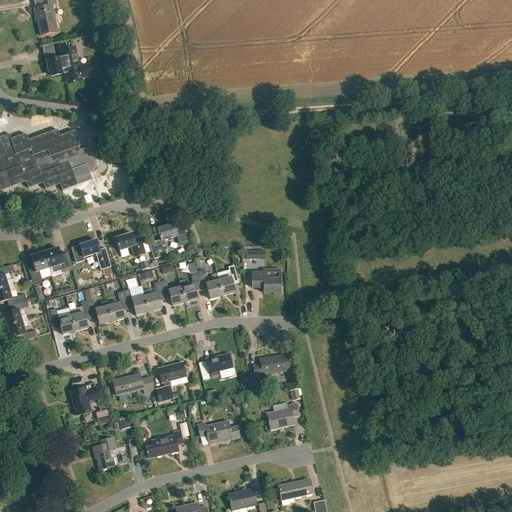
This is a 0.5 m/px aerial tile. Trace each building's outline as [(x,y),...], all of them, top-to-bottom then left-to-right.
[(33,9),(34,17),(36,17),(40,36),(57,32),(51,5),(56,4),(54,0),(40,0),(42,7),(33,9)] [(48,73),(64,69),(65,69),(66,73),(64,73),(67,84),(82,81),(81,79),(91,77),(88,65),(79,67),(74,47),(59,51),(60,58),(46,61),(48,73)] [(0,191),(25,182),(28,188),(42,183),(45,190),(59,184),(62,191),(92,180),(89,174),(98,171),(89,147),(79,151),(78,147),(79,146),(74,131),(59,137),(57,130),(27,141),(25,134),(10,139),(8,134),(0,137),(0,191)] [(120,140),(126,157),(131,155),(126,138),(120,140)] [(329,169),(330,177),(347,174),(346,166),(329,169)] [(322,187),(319,171),(310,172),(312,188),(322,187)] [(94,192),(87,193),(89,203),(96,201),(94,192)] [(160,240),(154,242),(158,253),(167,250),(164,241),(176,237),(178,244),(186,241),(182,228),(175,230),(173,224),(157,229),(160,240)] [(118,251),(131,247),(134,257),(144,254),(141,244),(140,242),(134,244),(131,233),(114,239),(118,251)] [(83,258),(95,254),(98,264),(100,270),(110,267),(108,260),(105,249),(99,250),(95,240),(79,245),(83,258)] [(141,244),(144,254),(149,252),(146,243),(141,244)] [(57,248),(43,252),(48,269),(51,277),(72,270),(67,254),(60,256),(57,248)] [(30,268),(27,269),(33,286),(42,283),(41,279),(39,272),(48,269),(43,252),(29,257),(33,267),(30,268)] [(0,289),(14,285),(12,279),(6,281),(4,274),(14,271),(12,265),(0,268),(0,289)] [(218,281),(222,297),(235,293),(233,286),(238,284),(234,266),(228,268),(230,278),(218,281)] [(252,288),(263,288),(263,293),(273,293),(273,295),(274,296),(279,296),(280,295),(280,270),(262,270),(263,274),(251,274),(252,288)] [(153,271),(141,275),(142,281),(155,277),(153,271)] [(196,273),(201,291),(207,289),(209,300),(222,297),(218,281),(206,284),(202,271),(196,273)] [(181,287),(185,303),(197,300),(195,292),(201,291),(196,273),(190,274),(193,284),(181,287)] [(160,282),(164,300),(170,299),(172,307),(185,303),(181,287),(168,291),(166,281),(160,282)] [(144,297),(148,313),(160,310),(158,302),(164,300),(160,282),(154,284),(156,294),(144,297)] [(0,302),(6,301),(8,306),(26,301),(24,295),(11,299),(9,290),(15,288),(14,285),(0,289),(0,302)] [(123,292),(128,310),(133,308),(135,316),(148,313),(144,297),(132,300),(129,290),(123,292)] [(107,307),(111,323),(124,319),(122,312),(128,310),(123,292),(117,293),(120,303),(107,307)] [(86,301),(91,320),(97,318),(99,326),(111,323),(107,307),(95,310),(92,300),(86,301)] [(2,314),(6,327),(22,322),(18,310),(28,307),(26,301),(8,306),(10,312),(2,314)] [(71,316),(75,332),(87,329),(85,321),(91,320),(86,301),(80,303),(83,313),(71,316)] [(60,328),(62,335),(75,332),(71,316),(58,320),(56,310),(50,311),(54,329),(60,328)] [(18,337),(19,343),(37,337),(35,331),(26,334),(22,322),(6,327),(10,339),(18,337)] [(204,360),(208,375),(232,368),(229,354),(204,360)] [(253,366),(254,378),(263,377),(262,375),(289,371),(287,355),(259,360),(260,364),(253,366)] [(155,390),(159,403),(172,399),(169,387),(171,387),(169,381),(186,377),(182,363),(158,369),(161,384),(163,383),(164,388),(155,390)] [(112,381),(116,396),(143,389),(144,394),(150,393),(147,378),(141,380),(139,374),(112,381)] [(74,409),(72,409),(74,416),(76,416),(90,412),(87,400),(92,398),(97,397),(97,400),(104,398),(101,387),(94,388),(89,390),(89,387),(70,392),(74,409)] [(299,389),(290,390),(292,402),(301,400),(299,389)] [(287,406),(288,409),(266,414),(270,431),(294,425),(292,418),(298,416),(295,404),(287,406)] [(95,413),(98,423),(109,420),(106,410),(95,413)] [(173,413),(175,421),(185,419),(184,411),(173,413)] [(190,422),(183,422),(184,436),(192,435),(190,422)] [(207,436),(209,445),(239,438),(237,427),(229,429),(227,422),(205,427),(204,423),(197,425),(200,438),(207,436)] [(178,452),(176,445),(182,444),(180,432),(173,433),(174,436),(151,441),(153,447),(145,449),(147,459),(155,457),(178,452)] [(99,441),(100,446),(92,448),(95,459),(96,459),(99,471),(115,467),(112,458),(111,459),(109,451),(115,450),(112,438),(99,441)] [(128,444),(131,457),(137,455),(134,443),(128,444)] [(309,480),(278,487),(281,501),(312,494),(309,480)] [(256,505),(253,490),(228,495),(231,511),(256,505)] [(206,511),(204,503),(197,504),(196,499),(174,504),(175,511),(206,511)] [(315,511),(326,511),(324,501),(313,503),(315,511)]
